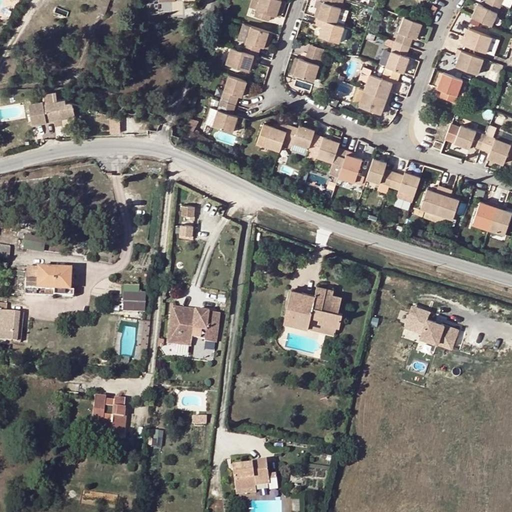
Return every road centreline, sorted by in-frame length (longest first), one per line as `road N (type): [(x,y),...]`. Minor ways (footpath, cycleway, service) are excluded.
road 1 (tertiary): [(511,282),(329,223),(155,149),(54,152),(0,165)]
road 2 (unknown): [(252,189),(214,482)]
road 3 (residential): [(395,145),(271,97),(301,0)]
road 4 (residential): [(455,0),(395,145)]
road 5 (residential): [(395,145),(511,186)]
